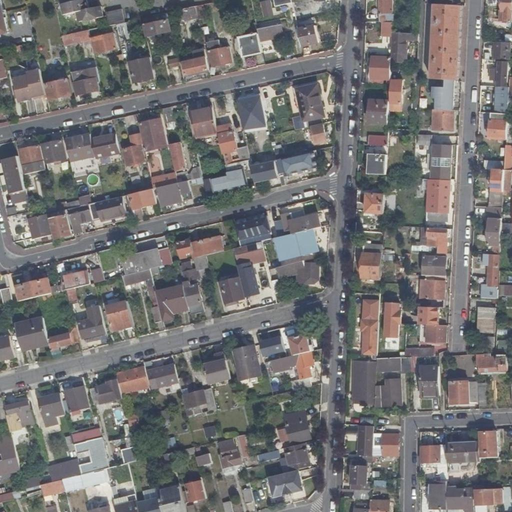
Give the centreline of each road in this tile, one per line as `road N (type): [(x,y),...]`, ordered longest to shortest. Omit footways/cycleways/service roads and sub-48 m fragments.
road 1 (residential): [(0,237),(6,263),(345,180)]
road 2 (residential): [(351,57),(0,133)]
road 3 (residential): [(0,383),(339,303)]
road 4 (residential): [(455,347),(476,0)]
road 5 (residential): [(329,508),(339,303)]
road 6 (residential): [(345,180),(351,57)]
road 7 (residential): [(339,303),(345,180)]
